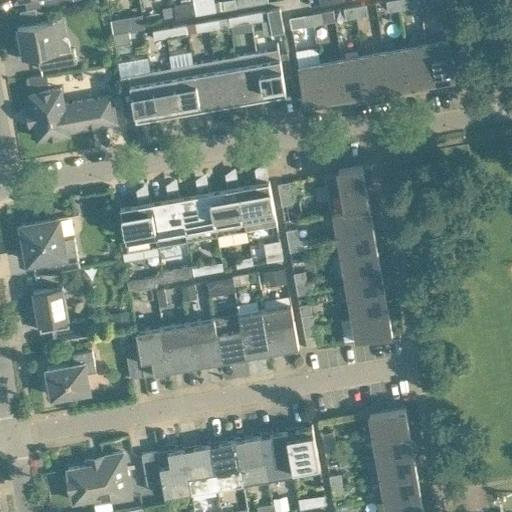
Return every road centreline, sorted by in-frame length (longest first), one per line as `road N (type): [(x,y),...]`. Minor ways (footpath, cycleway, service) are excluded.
road 1 (residential): [(14,189),(348,130),(378,137),(511,113)]
road 2 (residential): [(11,438),(417,364)]
